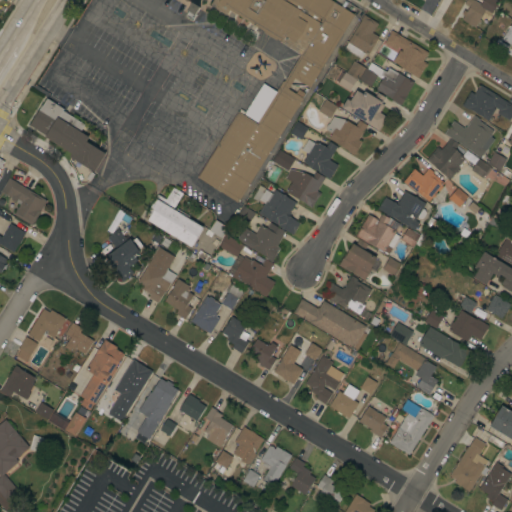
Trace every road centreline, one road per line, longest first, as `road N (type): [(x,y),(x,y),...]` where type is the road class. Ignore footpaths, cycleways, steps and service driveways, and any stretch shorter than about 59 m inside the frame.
road 1 (residential): [(0,137),(50,167),(65,204),(78,291),(451,511)]
road 2 (residential): [(464,56),(401,146),(350,192),(301,267)]
road 3 (residential): [(511,347),(399,511)]
road 4 (residential): [(381,0),(511,85)]
road 5 (primary): [(0,105),(69,0)]
